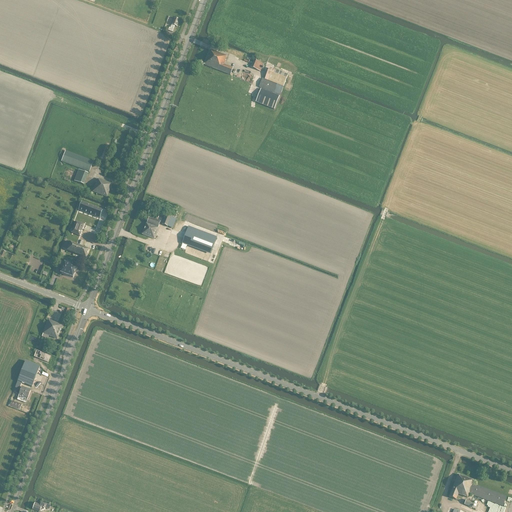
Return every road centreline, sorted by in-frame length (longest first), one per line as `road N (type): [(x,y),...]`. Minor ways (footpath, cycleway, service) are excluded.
road 1 (unclassified): [(511,470),(87,308)]
road 2 (tertiary): [(87,308),(204,0)]
road 3 (tertiary): [(11,511),(87,308)]
